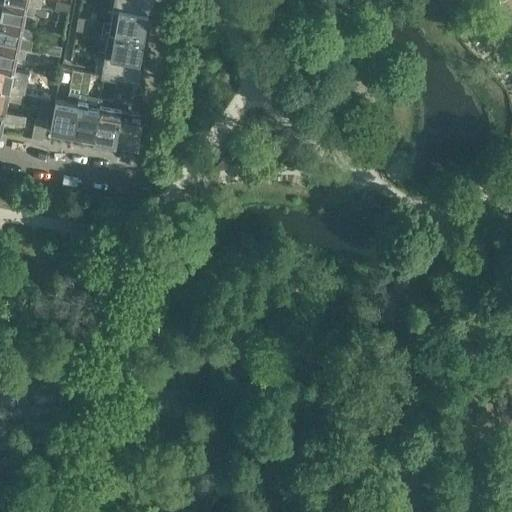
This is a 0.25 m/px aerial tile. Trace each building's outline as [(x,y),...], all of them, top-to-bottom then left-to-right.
[(9,0),(0,0),(0,20),(23,25),(25,12),(46,16),(47,7),(27,4),(9,0)] [(69,12),(71,1),(65,0),(57,0),(55,8),(69,12)] [(113,0),(113,4),(152,11),(153,0),(113,0)] [(108,35),(104,53),(143,60),(152,11),(113,4),(110,20),(105,19),(102,34),(108,35)] [(97,15),(91,14),(90,19),(89,25),(95,26),(97,15)] [(90,19),(79,16),(78,23),(89,25),(90,19)] [(0,20),(0,42),(31,49),(33,38),(20,35),(23,25),(0,20)] [(88,31),(89,25),(78,23),(76,29),(88,31)] [(40,51),(31,49),(0,42),(0,64),(14,68),(16,56),(38,60),(40,51)] [(62,46),(49,44),(47,52),(60,55),(62,46)] [(140,80),(143,60),(104,53),(103,63),(98,62),(97,71),(101,72),(101,73),(140,80)] [(22,69),(14,68),(0,64),(0,86),(10,89),(18,90),(22,69)] [(56,98),(50,128),(53,128),(54,130),(60,132),(61,130),(71,132),(77,102),(82,70),(73,68),(67,100),(60,99),(61,98),(56,97),(56,98)] [(77,102),(71,132),(82,134),(83,136),(89,137),(91,135),(93,136),(98,106),(100,96),(88,92),(92,72),(82,70),(77,102)] [(55,76),(42,73),(38,94),(52,96),(55,76)] [(98,106),(93,136),(95,136),(97,138),(103,139),(105,138),(114,139),(120,110),(125,79),(117,77),(113,98),(100,96),(98,106)] [(123,90),(144,93),(145,82),(140,80),(125,78),(123,90)] [(0,109),(5,111),(8,99),(23,102),(25,93),(10,89),(0,86),(0,109)] [(46,119),(51,97),(43,95),(39,117),(46,119)] [(5,111),(0,109),(0,130),(0,131),(1,127),(2,127),(3,120),(20,124),(22,115),(5,111)] [(120,110),(114,139),(125,142),(126,144),(133,145),(134,143),(137,143),(142,114),(120,110)] [(32,137),(43,140),(47,120),(35,118),(32,137)]
